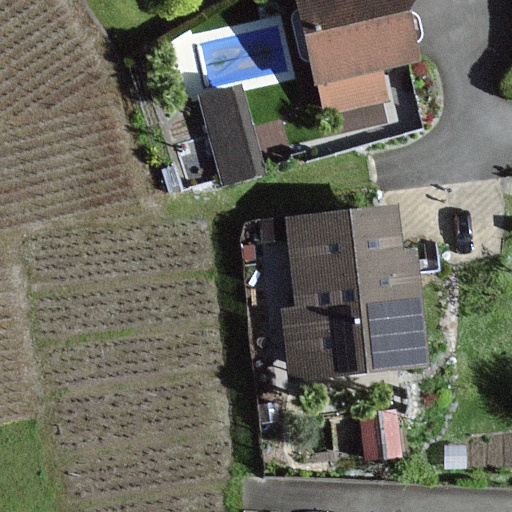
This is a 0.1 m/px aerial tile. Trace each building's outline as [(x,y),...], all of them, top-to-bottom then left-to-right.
[(299,0),(318,80),(418,57),(404,0),(299,0)] [(262,171),(240,85),(204,94),(226,181),(262,171)] [(267,151),(300,145),(294,111),(261,117),(267,151)] [(401,253),(395,206),(289,218),(300,312),(286,314),(293,378),(428,362),(415,251),(401,253)] [(399,452),(394,410),(362,414),(367,456),(399,452)]
